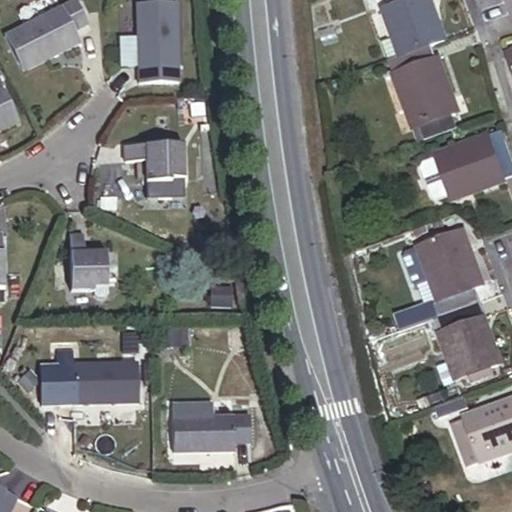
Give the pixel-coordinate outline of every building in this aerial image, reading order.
[(77,0),(5,34),(22,70),(80,43),(75,32),(90,25),(77,0)] [(384,0),(388,10),(381,12),(391,40),(397,58),(429,47),(442,42),(435,23),(433,24),(424,0),(384,0)] [(181,86),(179,6),(138,7),(139,40),(140,69),(140,73),(153,73),(153,87),(181,86)] [(140,69),(139,40),(118,40),(119,70),(140,69)] [(397,58),(391,40),(380,44),(387,62),(397,58)] [(449,96),(437,61),(434,61),(429,47),(397,58),(387,62),(412,132),(452,118),(454,117),(447,97),(449,96)] [(153,87),(153,73),(140,73),(140,87),(153,87)] [(0,94),(0,139),(21,129),(3,93),(0,94)] [(457,131),(452,118),(412,132),(417,146),(457,131)] [(511,178),(511,163),(501,134),(434,160),(449,198),(450,202),(472,193),(473,196),(503,185),(502,182),(511,178)] [(175,149),(120,149),(120,165),(140,164),(140,188),(164,188),(164,183),(176,183),(175,149)] [(449,198),(434,160),(422,165),(419,171),(430,200),(436,202),(449,198)] [(176,194),(176,183),(164,183),(164,188),(164,194),(166,196),(174,196),(176,194)] [(74,235),(76,291),(101,290),(100,286),(112,286),(110,252),(89,253),(88,234),(74,235)] [(481,289),(473,266),(471,267),(459,235),(418,250),(437,305),(432,307),(437,320),(479,305),(474,291),(481,289)] [(113,297),(112,286),(100,286),(101,290),(101,298),(103,300),(112,299),(113,297)] [(479,305),(437,320),(442,335),(439,337),(455,383),(467,378),(491,370),(500,367),(493,348),(490,350),(480,321),(484,319),(479,305)] [(72,367),(72,352),(56,352),(57,409),(138,407),(137,366),(72,367)] [(491,370),(467,378),(470,385),(493,377),(491,370)] [(467,410),(463,400),(435,411),(438,421),(467,410)] [(511,401),(482,413),(483,416),(463,423),(479,465),(511,452),(511,401)] [(172,407),(173,418),(213,417),(213,406),(172,407)] [(233,407),(233,417),(250,416),(250,406),(233,407)] [(213,417),(173,418),(173,453),(238,451),(238,444),(254,444),(254,416),(250,416),(233,417),(213,417)] [(479,465),(463,423),(451,427),(467,470),(479,465)] [(10,511),(16,501),(0,492),(0,511),(10,511)]
